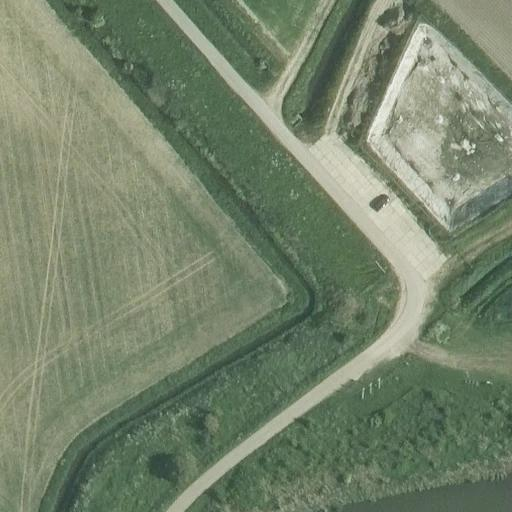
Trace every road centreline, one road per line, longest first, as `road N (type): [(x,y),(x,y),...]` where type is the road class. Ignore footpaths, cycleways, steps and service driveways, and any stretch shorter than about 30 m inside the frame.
road 1 (unclassified): [(177,511),(400,332),(413,293),(369,229),(166,0)]
road 2 (unknown): [(260,106),(319,0)]
